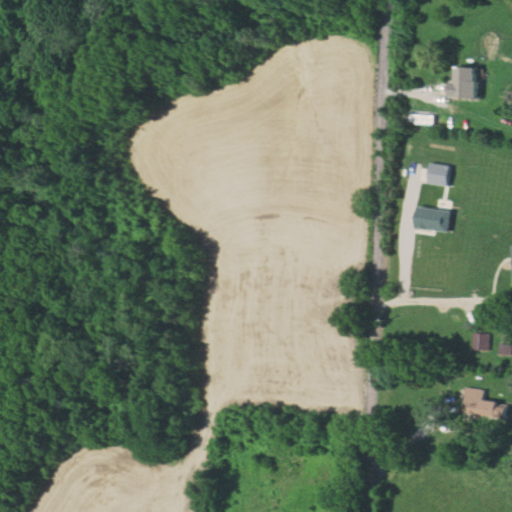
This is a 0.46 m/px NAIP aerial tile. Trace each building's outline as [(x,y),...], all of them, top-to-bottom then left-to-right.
[(478,98),(479,67),(456,66),(455,81),(451,80),(450,97),(478,98)] [(449,185),(451,165),(431,163),(429,183),(449,185)] [(450,231),(452,209),(419,206),(417,228),(450,231)] [(490,333),(472,333),(472,350),(489,350),(490,333)] [(465,416),(507,420),(509,402),(484,401),(485,389),(467,387),(465,416)]
